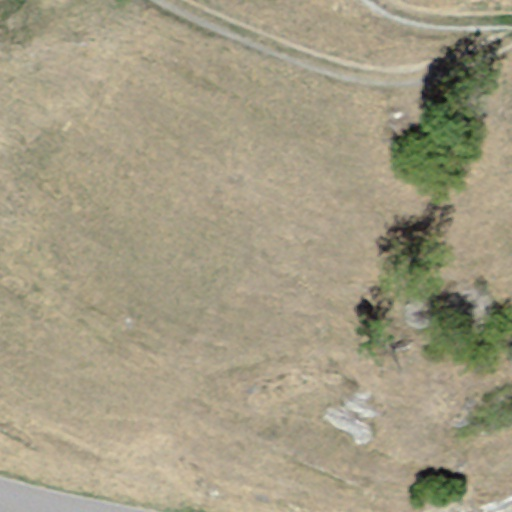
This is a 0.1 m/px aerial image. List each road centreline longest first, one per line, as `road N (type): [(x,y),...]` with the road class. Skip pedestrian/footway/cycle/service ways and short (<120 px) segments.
road 1 (track): [(511,44),(418,77),(357,78),(174,0)]
road 2 (track): [(379,0),(428,16),(511,18)]
